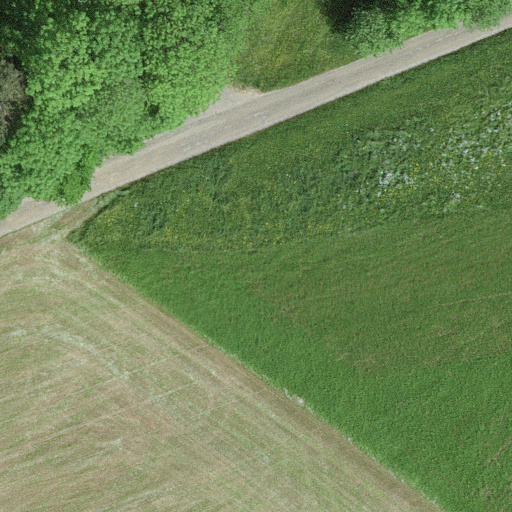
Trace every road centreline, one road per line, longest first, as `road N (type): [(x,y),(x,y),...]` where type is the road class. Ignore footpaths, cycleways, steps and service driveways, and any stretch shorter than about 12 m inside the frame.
road 1 (unclassified): [(511,9),(0,215)]
road 2 (track): [(206,132),(233,0)]
